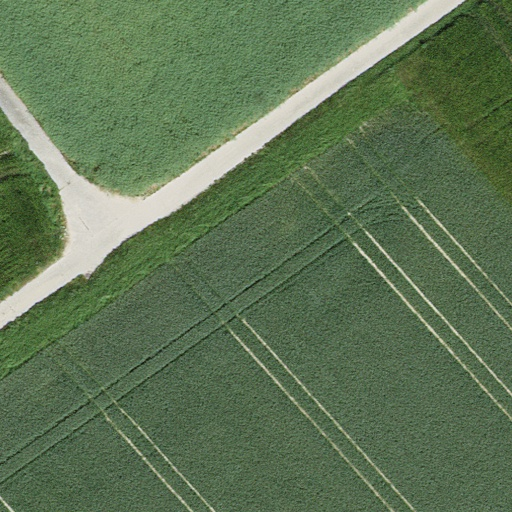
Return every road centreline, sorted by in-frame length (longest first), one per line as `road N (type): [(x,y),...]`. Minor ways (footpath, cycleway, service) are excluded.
road 1 (track): [(0,308),(442,0)]
road 2 (track): [(0,94),(106,234)]
